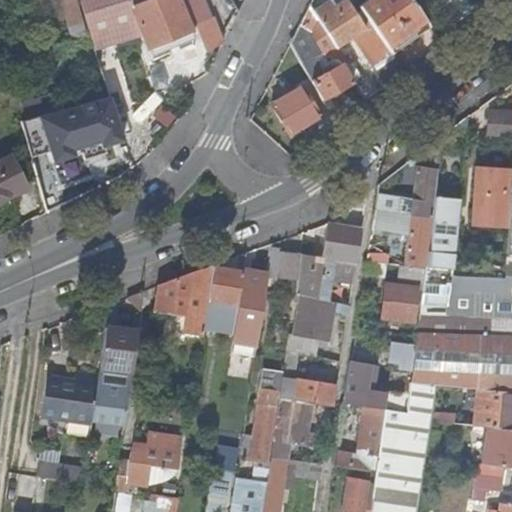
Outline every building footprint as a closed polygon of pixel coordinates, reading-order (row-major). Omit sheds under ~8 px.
[(52,0),(56,16),(65,14),(60,0),(52,0)] [(76,0),(60,0),(65,14),(72,40),(87,37),(76,0)] [(141,34),(152,61),(153,60),(143,34),(141,28),(134,11),(130,0),(79,0),(92,40),(95,49),(141,34)] [(199,0),(130,0),(134,11),(141,28),(143,34),(153,60),(171,53),(168,47),(194,37),(200,55),(219,49),(210,21),(207,22),(199,0)] [(329,10),(325,4),(313,11),(309,4),(294,33),(302,47),(309,34),(323,55),(351,38),(365,29),(347,0),(344,0),(334,7),(329,10)] [(331,0),(325,4),(329,10),(334,7),(331,0)] [(408,0),(371,0),(359,8),(370,25),(390,56),(429,30),(408,0)] [(390,56),(370,25),(365,29),(351,38),(371,68),(390,56)] [(309,60),(302,47),(294,33),(288,43),(301,65),(309,60)] [(323,66),(333,60),(323,55),(309,34),(302,47),(309,60),(315,70),(323,66)] [(320,78),(315,70),(309,60),(301,65),(304,70),(323,102),(353,84),(342,65),(340,65),(333,60),(323,66),(328,73),(320,78)] [(323,66),(315,70),(320,78),(328,73),(323,66)] [(41,76),(43,84),(54,82),(51,73),(41,76)] [(59,105),(61,111),(110,97),(103,75),(56,89),(45,92),(40,93),(38,86),(19,91),(25,115),(59,105)] [(43,84),(45,92),(56,89),(54,82),(43,84)] [(291,96),(285,99),(273,106),(289,135),(318,118),(302,89),(291,96)] [(54,163),(125,145),(110,97),(61,111),(21,121),(30,154),(50,149),(54,163)] [(484,140),(511,142),(511,121),(502,120),(491,120),(486,119),(484,140)] [(0,160),(0,201),(7,198),(26,189),(10,156),(0,160)] [(377,195),(374,210),(411,216),(431,219),(434,198),(437,171),(417,169),(413,200),(377,195)] [(511,183),(511,171),(478,169),(473,229),(507,232),(509,197),(510,194),(511,183)] [(511,194),(510,194),(509,197),(507,232),(504,256),(503,275),(490,274),(451,270),(425,267),(425,270),(423,283),(423,285),(419,316),(418,321),(415,345),(412,370),(408,396),(406,413),(383,410),(378,446),(374,472),(368,511),(416,511),(425,456),(430,422),(431,422),(432,411),(437,385),(477,388),(511,391),(511,194)] [(0,211),(11,206),(7,198),(0,201),(0,211)] [(458,200),(434,198),(431,219),(425,267),(451,270),(458,203),(458,200)] [(408,237),(404,267),(425,270),(425,267),(431,219),(411,216),(374,210),(371,232),(408,237)] [(328,224),(321,258),(356,263),(362,229),(328,224)] [(300,254),(281,251),(277,277),(297,280),(300,254)] [(237,271),(214,268),(205,328),(235,332),(243,274),(247,254),(238,257),(237,271)] [(353,284),(356,263),(321,258),(300,254),(297,280),(294,295),(329,302),(332,286),(323,285),(324,279),(353,284)] [(491,255),(490,274),(503,275),(504,256),(491,255)] [(237,271),(238,257),(214,266),(214,268),(237,271)] [(184,334),(204,337),(205,328),(214,268),(214,266),(158,287),(155,311),(187,316),(184,334)] [(423,283),(425,270),(404,267),(401,266),(398,281),(423,285),(423,283)] [(267,278),(243,274),(235,332),(233,341),(257,345),(267,278)] [(415,289),(386,285),(381,318),(409,322),(415,289)] [(331,324),(332,318),(333,313),(347,315),(349,307),(333,303),(329,302),(294,295),(293,303),(298,304),(294,334),(289,333),(287,350),(300,353),(313,357),(316,338),(328,340),(331,324)] [(100,367),(132,373),(138,333),(106,328),(100,367)] [(398,368),(412,370),(415,345),(402,343),(391,342),(388,359),(399,360),(398,368)] [(318,383),(312,382),(295,379),(300,353),(287,350),(282,379),(280,392),(279,399),(311,403),(332,406),(336,387),(318,383)] [(41,417),(90,424),(91,421),(97,378),(76,375),(75,381),(51,378),(53,362),(49,362),(41,417)] [(369,382),(371,365),(350,362),(343,403),(383,409),(382,410),(383,410),(406,413),(408,396),(368,390),(369,382)] [(132,373),(100,367),(97,378),(91,421),(125,427),(132,373)] [(264,462),(267,462),(278,392),(280,392),(282,379),(267,377),(268,372),(263,372),(253,436),(244,435),(240,458),(264,462)] [(511,391),(477,388),(474,426),(487,427),(511,429),(511,391)] [(267,462),(270,463),(270,458),(279,399),(280,392),(278,392),(267,462)] [(307,428),(311,403),(279,399),(270,458),(272,458),(287,460),(289,444),(315,447),(317,429),(307,428)] [(336,452),(333,466),(374,472),(378,446),(376,443),(381,414),(365,411),(358,455),(336,452)] [(456,424),(457,413),(432,411),(431,422),(456,424)] [(511,467),(511,429),(487,427),(482,464),(506,467),(511,467)] [(160,475),(170,477),(176,478),(180,454),(182,437),(149,433),(147,450),(133,447),(130,463),(127,483),(134,484),(147,486),(147,485),(151,467),(161,468),(160,475)] [(279,511),(283,490),(287,460),(272,458),(264,505),(263,505),(262,511),(279,511)] [(264,505),(272,458),(270,458),(270,463),(263,505),(264,505)] [(283,490),(294,491),(296,477),(298,462),(287,460),(283,490)] [(129,511),(134,484),(127,483),(130,463),(119,461),(111,511),(129,511)] [(38,477),(82,484),(84,469),(39,462),(38,477)] [(262,511),(263,505),(270,463),(267,462),(264,462),(262,470),(256,470),(254,481),(239,479),(234,511),(262,511)] [(320,481),(323,465),(317,464),(298,462),(296,477),(320,481)] [(502,492),(506,467),(482,464),(478,463),(473,501),(486,503),(487,491),(502,492)] [(151,467),(147,485),(161,482),(165,481),(168,479),(170,478),(170,477),(160,475),(161,468),(151,467)] [(362,511),(367,483),(347,479),(341,511),(362,511)] [(177,511),(179,504),(159,502),(157,511),(177,511)]
